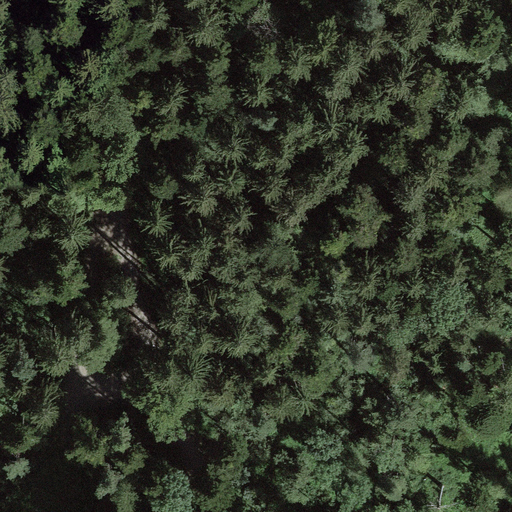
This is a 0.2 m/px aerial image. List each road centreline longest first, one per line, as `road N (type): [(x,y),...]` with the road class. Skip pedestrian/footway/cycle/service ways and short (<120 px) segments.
road 1 (track): [(165,408),(129,273),(123,139),(143,0)]
road 2 (track): [(123,139),(68,292),(73,359),(116,392),(165,408)]
